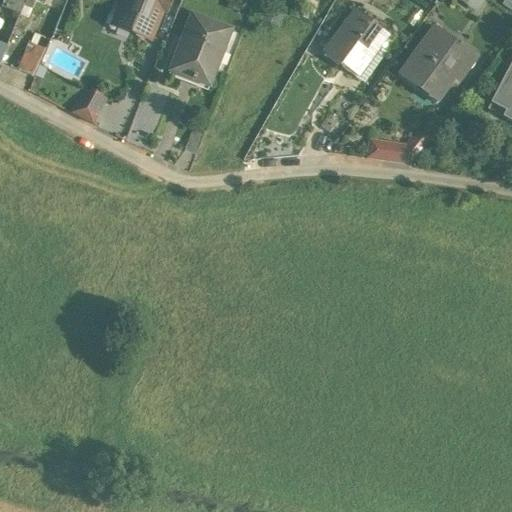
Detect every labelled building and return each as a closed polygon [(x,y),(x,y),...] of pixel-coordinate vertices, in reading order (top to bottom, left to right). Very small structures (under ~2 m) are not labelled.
[(4,0),(1,9),(19,17),(23,8),(26,0),(4,0)] [(26,0),(23,8),(30,11),(34,3),(43,7),(45,0),(26,0)] [(165,0),(123,0),(120,8),(125,10),(120,21),(133,26),(129,35),(132,36),(145,41),(149,43),(161,13),(164,14),(168,4),(165,3),(165,0)] [(475,16),(485,0),(454,0),(453,3),(475,16)] [(354,14),(323,57),(357,81),(388,39),(354,14)] [(230,33),(190,18),(170,70),(192,79),(191,83),(193,84),(195,80),(210,86),(230,33)] [(444,44),(431,34),(398,79),(415,92),(419,86),(440,101),(457,77),(462,81),(476,62),(447,40),(444,44)] [(16,70),(31,78),(44,52),(28,44),(16,70)] [(511,126),(511,58),(488,104),(503,112),(499,119),(511,126)] [(105,102),(84,91),(71,115),(92,126),(105,102)] [(340,97),(324,119),(335,127),(351,105),(340,97)] [(434,137),(422,127),(407,146),(419,156),(434,137)] [(184,151),(194,155),(203,134),(192,129),(184,151)] [(398,147),(369,143),(366,160),(387,163),(401,153),(399,151),(398,147)]
